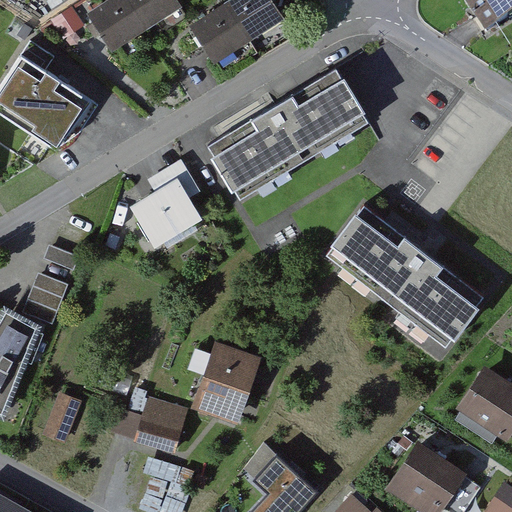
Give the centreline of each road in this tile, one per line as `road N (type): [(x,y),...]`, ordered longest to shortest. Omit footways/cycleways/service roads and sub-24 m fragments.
road 1 (residential): [(374,9),(0,235)]
road 2 (residential): [(511,100),(374,9)]
